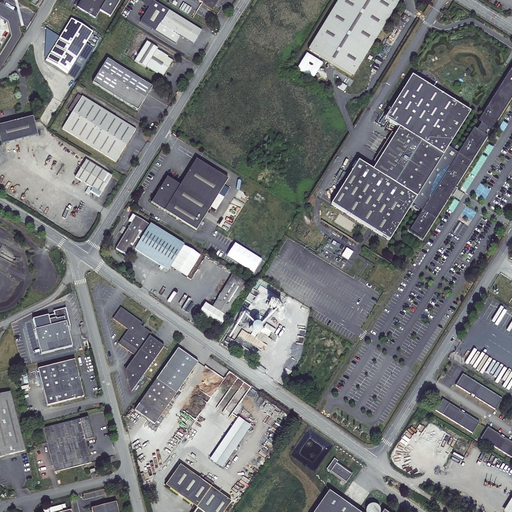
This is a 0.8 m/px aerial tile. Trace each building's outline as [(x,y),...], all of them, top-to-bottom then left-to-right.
[(81,0),(77,7),(95,18),(100,11),(110,17),(120,0),(81,0)] [(196,40),(201,31),(151,0),(137,0),(149,7),(140,22),(175,44),(180,36),(193,44),(196,40)] [(199,1),(213,9),(218,0),(198,0),(199,0),(199,1)] [(338,0),(308,49),(353,77),(400,0),(338,0)] [(93,32),(71,19),(60,37),(46,59),(45,61),(66,75),(85,44),(93,32)] [(46,59),(60,37),(54,33),(46,29),(44,58),(46,59)] [(158,73),(163,76),(166,72),(165,68),(166,66),(170,65),(173,61),(167,57),(168,56),(165,55),(165,53),(161,51),(160,51),(157,49),(158,48),(147,41),(134,61),(146,68),(146,67),(157,74),(158,73)] [(85,44),(66,75),(75,80),(94,49),(85,44)] [(323,63),(307,53),(296,70),(313,79),(323,63)] [(93,83),(138,111),(143,102),(152,87),(107,59),(93,83)] [(331,204),(389,241),(412,205),(421,212),(409,231),(423,239),(452,193),(454,193),(455,192),(455,191),(454,190),(487,137),(484,135),(488,128),(491,130),(511,97),(511,66),(478,122),(481,124),(477,130),(473,128),(458,154),(448,148),(470,112),(412,76),(384,119),(399,128),(372,170),(358,161),(331,204)] [(68,110),(72,113),(82,97),(78,94),(68,110)] [(62,129),(116,162),(130,140),(136,130),(82,97),(72,113),(62,129)] [(0,140),(1,145),(38,135),(33,117),(11,123),(0,125),(0,140)] [(86,160),(75,178),(92,188),(90,192),(99,197),(102,192),(112,176),(86,160)] [(151,203),(196,231),(228,179),(196,160),(180,185),(167,177),(161,188),(158,193),(151,203)] [(134,249),(168,270),(184,245),(150,224),(150,225),(132,215),(129,221),(132,223),(116,249),(129,257),(134,249)] [(323,258),(356,275),(363,262),(325,242),(322,247),(331,251),(329,255),(325,253),(323,258)] [(220,312),(227,316),(247,284),(232,275),(212,307),(220,312)] [(131,393),(164,347),(149,336),(152,333),(144,328),(142,327),(141,326),(142,323),(131,316),(121,308),(113,319),(128,330),(118,344),(135,356),(128,367),(124,368),(131,393)] [(42,355),(71,347),(67,328),(66,325),(69,324),(65,309),(54,311),(55,314),(40,318),(44,331),(36,332),(42,355)] [(260,310),(253,318),(261,324),(267,315),(260,310)] [(266,324),(264,327),(274,334),(276,330),(266,324)] [(135,410),(154,424),(198,363),(188,356),(178,349),(135,410)] [(47,406),(84,397),(79,380),(79,377),(74,360),(38,369),(47,406)] [(462,374),(456,385),(470,394),(471,394),(473,395),(476,396),(475,397),(495,410),(502,399),(462,374)] [(0,457),(25,451),(10,392),(0,394),(0,457)] [(436,411),(472,433),(479,422),(465,413),(465,414),(462,413),(460,411),(442,400),(436,411)] [(43,428),(55,472),(86,464),(84,457),(90,456),(86,440),(93,438),(88,417),(43,428)] [(273,437),(279,428),(271,423),(265,431),(273,437)] [(500,435),(490,429),(487,427),(481,439),(483,440),(511,457),(511,442),(505,438),(504,439),(502,437),(500,436),(500,435)] [(327,469),(346,483),(352,474),(347,470),(346,471),(344,469),(345,468),(337,463),(338,461),(334,459),(327,469)] [(180,465),(165,486),(197,508),(193,511),(223,511),(231,501),(180,465)] [(314,511),(385,511),(384,511),(383,511),(359,511),(329,491),(314,511)] [(92,511),(118,511),(116,502),(102,506),(91,509),(92,511)]
